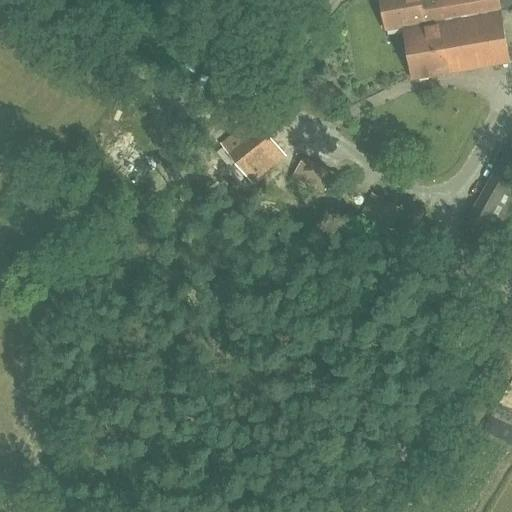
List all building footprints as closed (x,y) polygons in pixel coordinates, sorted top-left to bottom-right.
[(511,0),(381,0),(386,29),(403,26),(406,39),(412,77),(413,79),(510,62),(501,10),(511,7),(511,0)] [(254,185),(289,159),(254,116),(221,143),(254,185)] [(323,195),(336,172),(304,155),(290,179),(323,195)] [(511,225),(511,159),(471,230),(482,237),(473,250),(491,261),(511,225)] [(393,230),(404,209),(372,193),(360,214),(393,230)]
